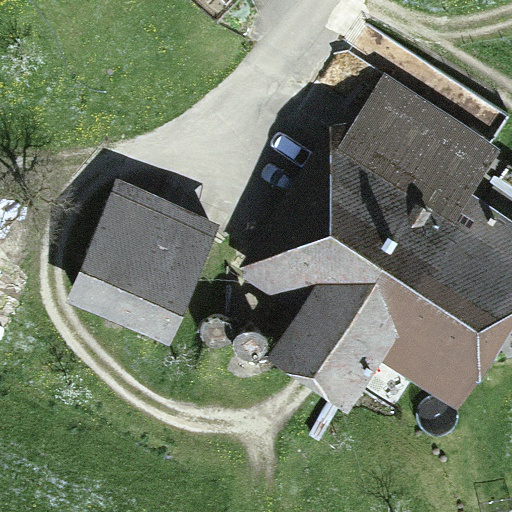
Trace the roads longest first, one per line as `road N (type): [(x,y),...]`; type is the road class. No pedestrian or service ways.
road 1 (track): [(209,128),(90,176),(60,225),(52,285),(60,312),(107,370),(178,414),(237,422),(297,393)]
road 2 (track): [(315,7),(426,29),(511,12)]
road 3 (unclassified): [(321,0),(209,128)]
